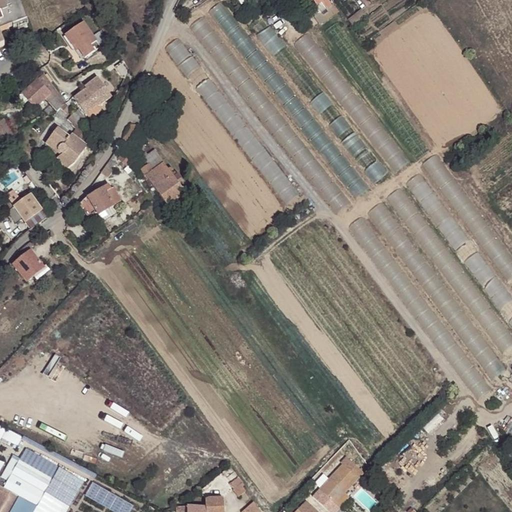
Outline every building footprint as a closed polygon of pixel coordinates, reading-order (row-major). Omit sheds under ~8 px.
[(19,0),(0,0),(0,47),(5,46),(0,34),(0,31),(13,27),(27,21),(19,0)] [(303,0),(310,10),(316,6),(311,0),(303,0)] [(316,8),(320,13),(332,5),(328,0),(311,0),(316,6),(318,5),(319,6),(316,8)] [(295,76),(305,68),(259,18),(249,26),(295,76)] [(28,24),(27,21),(13,27),(14,30),(18,28),(18,30),(25,27),(25,25),(28,24)] [(339,57),(354,48),(340,22),(324,30),(339,57)] [(101,48),(84,23),(66,36),(73,47),(76,45),(79,50),(85,59),(101,48)] [(183,64),(191,57),(177,39),(168,46),(183,64)] [(40,78),(22,94),(23,95),(28,101),(35,109),(46,99),(57,112),(61,109),(66,104),(60,96),(56,91),(44,74),(40,78)] [(98,79),(86,88),(87,90),(85,92),(81,95),(75,99),(86,114),(98,105),(99,106),(112,97),(98,79)] [(28,101),(23,95),(17,100),(23,106),(28,101)] [(144,118),(149,124),(169,105),(163,97),(153,107),(154,108),(144,118)] [(61,109),(67,115),(69,113),(71,111),(66,104),(61,109)] [(73,114),(81,125),(87,121),(79,110),(73,114)] [(57,159),(66,171),(75,164),(88,146),(83,143),(89,136),(81,125),(73,114),(71,116),(68,119),(73,123),(72,125),(76,129),(77,129),(71,137),(69,138),(57,129),(49,140),(59,148),(58,149),(59,153),(61,155),(61,156),(57,159)] [(4,120),(0,122),(0,137),(4,143),(14,135),(4,120)] [(121,144),(127,147),(138,127),(131,124),(121,144)] [(412,128),(399,137),(416,160),(429,151),(412,128)] [(49,140),(45,145),(61,156),(61,155),(59,153),(58,149),(59,148),(49,140)] [(120,150),(115,154),(119,159),(124,155),(120,150)] [(148,165),(153,172),(164,164),(155,151),(140,162),(144,168),(148,165)] [(119,159),(127,167),(132,163),(124,155),(119,159)] [(437,156),(422,163),(428,175),(443,168),(437,156)] [(101,173),(109,178),(118,165),(111,160),(101,173)] [(148,179),(168,207),(186,194),(177,182),(174,177),(169,170),(164,164),(153,172),(146,177),(148,179)] [(142,170),(146,177),(153,172),(148,165),(144,168),(142,170)] [(171,168),(169,170),(174,177),(177,175),(171,168)] [(146,181),(148,179),(146,177),(142,170),(140,171),(146,181)] [(177,175),(174,177),(177,182),(182,179),(178,174),(177,175)] [(79,205),(88,219),(97,213),(99,216),(114,206),(122,201),(114,189),(111,190),(108,185),(88,198),(79,205)] [(42,212),(31,195),(14,208),(26,224),(42,212)] [(0,214),(12,205),(7,198),(0,203),(0,214)] [(46,217),(42,212),(26,224),(31,231),(50,217),(48,215),(46,217)] [(34,240),(24,247),(17,254),(10,262),(12,265),(30,250),(32,248),(37,244),(34,240)] [(12,265),(26,283),(33,277),(44,268),(30,250),(12,265)] [(44,268),(33,277),(37,282),(50,271),(46,266),(44,268)] [(476,314),(503,353),(511,347),(511,341),(487,306),(476,314)] [(2,439),(18,447),(23,438),(7,430),(2,439)] [(25,449),(19,461),(53,479),(45,493),(64,504),(59,511),(66,511),(83,482),(25,449)] [(320,490),(335,504),(345,493),(364,474),(346,457),(341,463),(343,465),(320,490)] [(11,475),(45,493),(53,479),(19,461),(11,475)] [(221,474),(234,490),(239,497),(246,492),(242,487),(245,485),(242,483),(243,483),(230,467),(221,474)] [(202,490),(205,498),(223,498),(234,490),(221,474),(202,490)] [(36,507),(37,507),(45,493),(11,475),(3,489),(19,498),(36,507)] [(129,511),(132,506),(92,483),(85,496),(113,511),(129,511)] [(0,511),(10,511),(19,498),(3,489),(0,486),(0,511)] [(59,511),(64,504),(45,493),(37,507),(36,507),(33,511),(59,511)] [(335,504),(339,509),(349,498),(345,493),(335,504)] [(33,511),(36,507),(19,498),(10,511),(33,511)] [(224,511),(223,498),(205,498),(206,508),(187,507),(178,506),(177,511),(224,511)] [(315,511),(306,502),(296,511),(315,511)] [(259,511),(253,503),(243,511),(259,511)]
